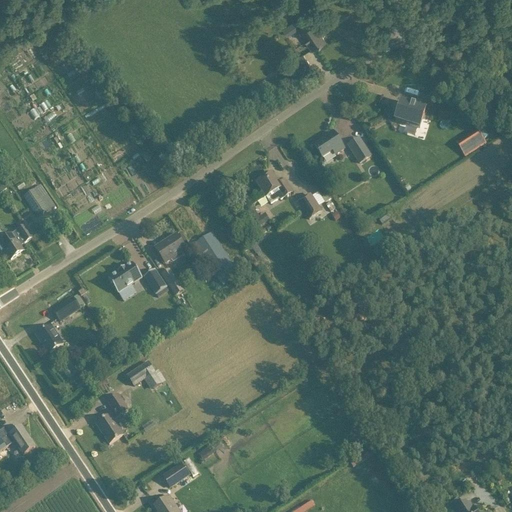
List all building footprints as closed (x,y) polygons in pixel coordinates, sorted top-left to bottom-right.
[(320,26),(316,21),(300,32),(312,49),(325,40),(317,28),(320,26)] [(294,22),(289,25),(293,32),(298,28),(294,22)] [(304,54),(292,62),(289,58),(284,62),(287,65),(286,66),(288,68),(293,77),(311,65),(304,54)] [(426,110),(401,102),(395,121),(420,129),(426,110)] [(365,119),(360,122),(364,129),(369,125),(365,119)] [(476,129),(454,143),(464,158),(485,144),(476,129)] [(333,134),(314,146),(322,159),(335,151),(338,154),(344,150),(333,134)] [(372,157),(360,138),(347,146),(359,165),(372,157)] [(271,205),(280,199),(281,201),(292,194),(284,182),(279,185),(271,174),(257,183),(271,205)] [(35,190),(24,198),(38,220),(50,211),(35,190)] [(310,221),(321,213),(310,196),(299,204),(310,221)] [(336,210),(331,202),(326,206),(331,213),(336,210)] [(340,218),(337,213),(332,216),(335,221),(340,218)] [(260,227),(267,223),(262,216),(259,217),(255,220),(260,227)] [(17,249),(34,238),(26,227),(0,244),(0,249),(2,252),(4,250),(11,261),(20,254),(17,249)] [(230,262),(224,253),(212,234),(206,238),(204,239),(199,242),(195,245),(196,247),(217,279),(217,278),(233,268),(230,262)] [(187,251),(178,237),(177,236),(155,250),(165,265),(171,261),(173,264),(184,256),(182,253),(187,251)] [(382,246),(373,252),(377,259),(386,253),(382,246)] [(119,274),(109,280),(118,295),(142,280),(133,264),(125,269),(125,268),(118,273),(119,274)] [(161,275),(170,289),(178,283),(170,270),(169,270),(161,275)] [(167,289),(155,271),(144,278),(156,296),(167,289)] [(84,290),(78,294),(81,298),(87,294),(84,290)] [(53,312),(60,323),(79,311),(80,310),(73,299),(53,312)] [(296,304),(293,306),(298,314),(301,312),(296,304)] [(49,355),(63,345),(51,327),(36,336),(49,355)] [(99,336),(96,337),(94,340),(95,342),(98,344),(101,343),(102,340),(101,337),(99,336)] [(107,355),(112,363),(118,359),(113,351),(107,355)] [(119,361),(111,366),(114,369),(121,364),(119,361)] [(150,363),(128,377),(135,387),(146,381),(152,391),(163,384),(150,363)] [(110,416),(104,420),(96,425),(109,446),(124,436),(114,421),(129,411),(118,396),(107,403),(114,413),(111,416),(110,416)] [(22,428),(10,436),(0,442),(0,453),(7,449),(9,452),(17,447),(24,456),(35,448),(22,428)] [(202,461),(212,455),(208,449),(198,455),(202,461)] [(163,478),(171,489),(190,476),(182,465),(163,478)] [(178,492),(155,507),(155,508),(158,511),(182,511),(181,510),(187,506),(182,499),(183,498),(178,492)] [(468,502),(465,504),(461,497),(447,506),(450,511),(453,511),(454,511),(475,511),(473,508),(472,508),(468,502)]
